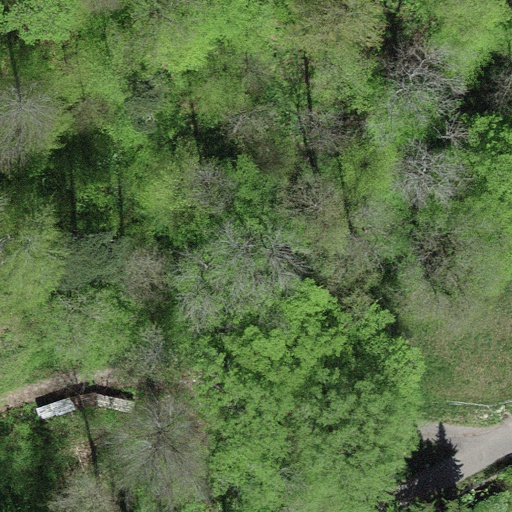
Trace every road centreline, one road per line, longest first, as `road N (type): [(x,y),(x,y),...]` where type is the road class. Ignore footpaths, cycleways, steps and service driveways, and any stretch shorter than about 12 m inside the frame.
road 1 (track): [(511,440),(257,380),(122,378),(0,411)]
road 2 (residential): [(380,511),(511,440)]
